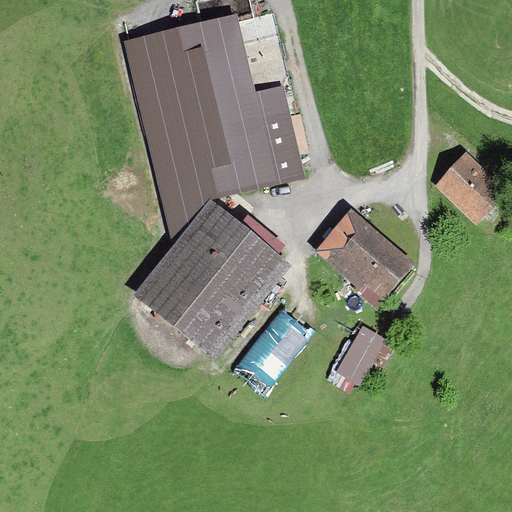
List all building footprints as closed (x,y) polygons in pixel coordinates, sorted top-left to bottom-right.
[(178,241),(137,291),(217,356),(293,262),(234,214),(234,190),(300,174),(284,107),(253,114),(232,26),(133,50),(178,241)] [(467,158),(433,189),(473,231),(506,200),(467,158)] [(350,217),(313,258),(373,313),(411,272),(350,217)] [(239,366),(270,391),(318,330),(287,306),(239,366)] [(330,317),(302,369),(353,397),(381,344),(330,317)]
